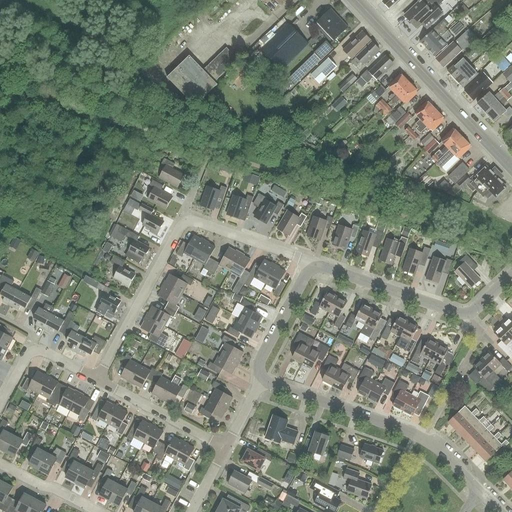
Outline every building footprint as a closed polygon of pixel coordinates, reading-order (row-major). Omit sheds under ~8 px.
[(390,10),(399,0),(385,0),(383,2),(390,10)] [(444,0),(417,0),(420,2),(405,16),(417,29),(422,24),(427,30),(443,15),(436,8),(444,0)] [(334,42),(349,28),(332,9),(317,23),(334,42)] [(445,29),(449,25),(445,20),(421,43),(427,50),(448,31),(445,29)] [(281,70),(308,43),(289,23),(262,50),(281,70)] [(465,29),(460,23),(455,28),(454,27),(450,30),(455,35),(459,31),(460,33),(465,29)] [(448,31),(427,50),(434,58),(448,45),(447,44),(449,42),(448,41),(449,40),(447,38),(451,34),(448,31)] [(352,59),(371,41),(369,39),(370,38),(366,34),(365,35),(363,32),(355,40),(353,40),(350,43),(350,45),(344,51),(352,59)] [(467,54),(476,45),(465,33),(454,44),(454,43),(436,60),(444,68),(463,50),(467,54)] [(490,43),(496,37),(493,34),(491,37),(490,36),(487,39),(486,38),(479,46),(486,53),(493,45),(490,43)] [(290,91),(333,49),(327,42),(314,54),(316,56),(285,86),(290,91)] [(372,58),(380,50),(372,43),(352,62),(357,67),(361,63),(364,66),(369,61),(370,61),(373,59),(372,58)] [(215,82),(238,60),(227,48),(204,70),(190,56),(167,78),(195,106),(217,84),(215,82)] [(507,60),(506,61),(500,55),(493,62),(502,72),(510,65),(508,63),(509,62),(510,63),(511,60),(511,55),(510,54),(506,58),(507,60)] [(368,84),(374,78),(377,81),(384,73),(386,74),(388,72),(387,70),(394,65),(386,57),(369,73),(367,71),(361,77),(368,84)] [(337,67),(329,59),(312,76),(320,84),(337,67)] [(463,88),(478,75),(472,68),(475,65),(471,60),(467,64),(463,59),(448,72),(463,88)] [(239,88),(251,76),(240,65),(228,77),(239,88)] [(508,93),(511,89),(511,66),(511,67),(503,75),(510,84),(494,98),(490,94),(478,105),(486,114),(508,93)] [(350,85),(358,78),(354,73),(346,80),(350,85)] [(392,100),(409,84),(401,75),(389,87),(395,94),(393,96),(392,95),(390,98),(392,100)] [(474,101),(492,84),(484,75),(466,91),(474,101)] [(396,104),(401,99),(406,104),(418,92),(409,84),(392,100),(396,104)] [(377,101),(387,91),(382,85),(372,95),(377,101)] [(511,97),(508,93),(486,114),(494,123),(504,115),(508,119),(511,115),(511,110),(510,108),(506,112),(502,107),(511,98),(511,97)] [(340,99),(334,104),(339,110),(345,104),(340,99)] [(380,111),(386,106),(382,102),(376,107),(380,111)] [(419,127),(436,111),(427,102),(415,114),(421,120),(416,125),(419,127)] [(386,106),(380,111),(385,116),(390,111),(386,106)] [(393,125),(406,113),(400,107),(387,120),(392,126),(393,125)] [(436,111),(419,127),(419,128),(417,130),(421,134),(428,127),(432,131),(444,120),(436,111)] [(398,130),(410,118),(406,113),(393,125),(398,130)] [(293,119),(285,127),(288,130),(296,122),(293,119)] [(413,132),(409,127),(405,131),(410,136),(413,132)] [(436,164),(462,138),(454,130),(442,141),(447,147),(437,157),(436,155),(431,159),(436,164)] [(414,141),(418,137),(413,132),(410,136),(414,141)] [(434,139),(430,134),(421,143),(425,147),(434,139)] [(459,159),(471,147),(462,138),(436,164),(441,169),(455,155),(459,159)] [(423,155),(426,157),(440,144),(435,139),(424,150),(426,152),(423,155)] [(178,187),(184,176),(172,170),(175,164),(165,159),(162,164),(166,166),(160,177),(178,187)] [(463,163),(448,177),(455,185),(470,170),(463,163)] [(496,197),(506,188),(499,181),(503,178),(495,169),(491,173),(487,168),(476,177),(477,178),(471,184),(479,192),(479,193),(481,195),(481,194),(484,197),(485,196),(488,199),(493,194),(496,197)] [(252,175),(249,184),(256,186),(258,182),(259,178),(252,175)] [(462,190),(471,182),(466,176),(457,184),(462,190)] [(148,178),(145,183),(154,188),(148,199),(167,209),(173,198),(161,191),(164,186),(148,178)] [(444,182),(436,190),(447,194),(447,193),(451,190),(444,182)] [(223,200),(227,188),(221,186),(220,191),(208,187),(201,206),(213,211),(218,198),(223,200)] [(451,190),(447,193),(450,195),(454,197),(456,195),(458,193),(453,188),(451,190)] [(282,189),(278,195),(283,198),(286,192),(282,189)] [(259,194),(253,204),(260,208),(265,200),(266,198),(259,194)] [(254,197),(248,195),(246,200),(234,196),(228,216),(240,220),(244,207),(250,209),(254,197)] [(278,216),(284,205),(279,202),(276,206),(265,200),(260,208),(255,218),(266,224),(273,213),(278,216)] [(142,204),(135,201),(132,206),(139,210),(139,209),(148,214),(143,225),(151,229),(150,232),(157,236),(164,223),(151,216),(154,210),(142,204)] [(301,227),(307,217),(302,214),(299,218),(288,211),(278,229),(289,236),(296,224),(301,227)] [(330,230),(334,218),(328,216),(326,221),(315,217),(308,237),(320,241),(324,228),(330,230)] [(359,227),(354,225),(353,225),(352,230),(340,226),(333,245),(345,250),(350,237),(355,239),(359,227)] [(128,231),(128,230),(121,227),(118,234),(125,237),(126,236),(134,241),(126,256),(140,264),(142,260),(144,261),(150,249),(137,242),(140,237),(128,230),(128,231)] [(364,230),(356,253),(369,257),(372,248),(372,246),(373,244),(379,246),(384,234),(377,231),(376,235),(368,232),(364,230)] [(195,259),(205,242),(194,236),(189,245),(184,242),(177,254),(182,257),(184,253),(195,259)] [(16,251),(21,241),(14,237),(9,247),(16,251)] [(402,257),(408,239),(402,237),(400,243),(387,239),(380,261),(392,265),(396,255),(402,257)] [(209,272),(215,261),(210,258),(216,248),(205,242),(195,259),(205,265),(204,269),(208,271),(209,272)] [(436,242),(434,248),(441,250),(443,244),(436,242)] [(107,243),(103,250),(104,251),(109,253),(112,246),(107,244),(107,243)] [(425,267),(431,250),(425,247),(423,253),(410,249),(403,271),(415,275),(419,265),(425,267)] [(230,272),(240,254),(229,248),(220,264),(215,261),(209,272),(212,273),(214,275),(220,266),(230,272)] [(34,263),(39,254),(32,250),(27,259),(34,263)] [(244,284),(250,273),(245,270),(251,260),(240,254),(230,272),(241,278),(239,281),(244,284)] [(471,289),(481,280),(473,272),(478,267),(467,255),(459,263),(461,266),(455,272),(471,289)] [(448,256),(447,259),(446,261),(434,257),(426,279),(439,284),(443,271),(449,273),(455,258),(448,256)] [(121,285),(128,289),(136,275),(123,268),(125,263),(114,257),(111,262),(120,267),(114,278),(122,282),(121,285)] [(265,284),(275,266),(265,260),(255,276),(250,273),(244,284),(249,287),(255,278),(265,284)] [(281,282),(286,272),(275,266),(265,284),(276,290),(273,294),(279,297),(286,285),(281,282)] [(0,280),(0,294),(1,295),(5,297),(3,302),(11,306),(19,291),(11,287),(14,282),(3,275),(0,280)] [(65,275),(62,280),(68,284),(71,278),(65,275)] [(191,286),(194,281),(183,275),(180,280),(170,275),(164,286),(182,295),(188,285),(191,286)] [(48,297),(54,285),(47,281),(42,291),(41,294),(48,297)] [(108,311),(115,314),(121,302),(108,295),(111,289),(99,283),(96,289),(105,293),(96,312),(105,317),(108,311)] [(176,306),(182,295),(164,286),(158,296),(169,302),(166,307),(177,313),(180,308),(176,306)] [(41,294),(42,291),(37,288),(32,298),(19,291),(11,306),(19,311),(22,306),(31,311),(41,294)] [(330,312),(338,297),(328,292),(321,304),(316,302),(310,313),(316,316),(320,308),(330,312)] [(341,315),(347,302),(338,297),(330,312),(339,317),(334,326),(340,329),(346,318),(341,315)] [(257,328),(263,317),(253,311),(255,306),(245,300),(242,306),(245,307),(239,318),(257,328)] [(215,304),(208,319),(215,323),(223,308),(215,304)] [(365,325),(373,309),(363,304),(357,317),(352,314),(346,326),(351,329),(356,320),(365,325)] [(177,313),(166,307),(163,312),(153,307),(147,317),(165,327),(171,317),(174,318),(177,313)] [(44,330),(52,315),(39,308),(34,318),(38,321),(36,325),(44,330)] [(375,341),(381,330),(376,327),(383,315),(373,309),(365,325),(361,333),(370,338),(375,341)] [(64,334),(75,314),(70,312),(65,322),(52,315),(44,330),(52,334),(55,329),(64,334)] [(77,353),(85,338),(77,334),(72,331),(76,325),(76,324),(71,322),(75,314),(64,334),(64,335),(64,336),(68,339),(67,342),(71,344),(69,349),(77,353)] [(401,337),(409,322),(399,316),(392,329),(387,327),(381,338),(387,341),(391,332),(401,337)] [(159,338),(165,327),(147,317),(141,328),(151,334),(149,339),(159,345),(162,340),(159,338)] [(251,339),(257,328),(239,318),(234,329),(230,327),(227,333),(238,338),(241,333),(251,339)] [(511,319),(510,318),(502,326),(511,335),(511,319)] [(412,340),(419,327),(409,322),(401,337),(410,342),(405,350),(411,353),(417,342),(412,340)] [(0,345),(7,349),(13,338),(2,332),(4,327),(0,324),(0,345)] [(308,334),(311,328),(303,324),(300,330),(308,334)] [(511,360),(511,335),(502,326),(494,333),(504,344),(500,348),(509,357),(511,360)] [(206,340),(210,330),(204,328),(200,338),(206,340)] [(315,341),(309,338),(300,333),(294,344),(299,346),(293,358),(303,363),(311,347),(315,341)] [(85,338),(77,353),(85,357),(87,353),(92,355),(94,351),(99,354),(106,341),(95,335),(92,342),(85,338)] [(220,354),(238,364),(244,353),(234,348),(237,342),(225,336),(222,341),(226,343),(220,354)] [(178,354),(188,358),(194,340),(184,337),(178,354)] [(431,360),(439,344),(429,339),(422,352),(417,349),(411,360),(417,363),(421,355),(431,360)] [(141,344),(134,340),(131,347),(137,350),(141,344)] [(324,359),(330,349),(320,344),(317,350),(311,347),(303,363),(313,369),(319,357),(324,359)] [(442,362),(449,350),(439,344),(431,360),(440,365),(435,373),(441,376),(447,365),(442,362)] [(387,354),(375,348),(372,353),(384,359),(387,354)] [(508,372),(511,367),(504,358),(500,362),(490,352),(482,359),(494,372),(501,365),(508,372)] [(132,383),(141,366),(131,361),(132,357),(127,354),(121,365),(126,368),(121,377),(132,383)] [(223,369),(231,374),(232,374),(238,364),(220,354),(214,364),(210,362),(207,368),(220,375),(221,372),(223,369)] [(333,386),(341,370),(335,367),(339,360),(330,356),(324,366),(329,369),(323,381),(333,386)] [(387,362),(379,358),(377,363),(384,367),(387,362)] [(399,358),(395,365),(402,368),(405,361),(399,358)] [(490,392),(494,388),(494,387),(501,380),(494,372),(482,359),(473,367),(483,378),(479,381),(490,392)] [(354,382),(359,371),(345,363),(341,370),(333,386),(342,391),(349,379),(354,382)] [(152,382),(158,371),(152,368),(151,371),(141,366),(132,383),(142,388),(147,379),(152,382)] [(368,398),(377,382),(371,379),(374,373),(365,368),(359,378),(365,381),(358,393),(368,398)] [(208,381),(211,375),(202,370),(199,376),(208,381)] [(163,400),(172,383),(162,377),(163,374),(158,371),(152,382),(157,385),(152,394),(163,400)] [(39,394),(48,377),(38,372),(33,381),(28,378),(22,389),(27,392),(29,389),(39,394)] [(425,372),(421,378),(428,381),(431,375),(425,372)] [(442,379),(434,375),(431,381),(439,385),(442,379)] [(163,400),(164,400),(173,405),(178,396),(183,399),(189,388),(184,385),(182,388),(178,386),(182,380),(175,376),(172,383),(163,400)] [(53,406),(59,395),(54,392),(58,383),(48,377),(39,394),(49,400),(48,403),(53,406)] [(378,403),(379,400),(384,391),(389,394),(395,383),(386,379),(382,385),(377,382),(368,398),(378,403)] [(403,411),(411,395),(406,392),(409,386),(400,381),(394,391),(400,394),(393,406),(403,411)] [(211,399),(228,408),(233,398),(224,393),(226,390),(227,388),(216,382),(213,387),(216,389),(211,399)] [(70,411),(79,394),(69,388),(64,398),(59,395),(53,406),(58,408),(60,405),(70,411)] [(403,411),(413,416),(419,404),(424,407),(430,396),(421,391),(417,398),(411,395),(403,411)] [(85,409),(89,400),(90,399),(79,394),(70,411),(80,416),(79,419),(84,422),(90,411),(85,409)] [(222,419),(228,408),(211,399),(205,409),(202,408),(199,413),(210,419),(211,417),(213,414),(222,419)] [(109,424),(118,407),(107,402),(102,411),(97,408),(91,419),(97,422),(98,419),(109,424)] [(196,408),(188,404),(185,410),(193,414),(196,408)] [(11,405),(8,410),(14,413),(17,408),(11,405)] [(465,406),(448,422),(456,431),(473,415),(475,416),(479,412),(476,409),(472,413),(465,406)] [(123,436),(128,425),(123,422),(128,413),(118,407),(109,424),(119,430),(117,433),(123,436)] [(473,415),(456,431),(464,439),(481,422),(482,424),(487,420),(484,417),(479,421),(475,416),(473,415)] [(288,421),(273,416),(265,438),(281,444),(282,441),(294,445),(298,432),(286,428),(288,421)] [(0,449),(5,452),(14,436),(4,431),(9,423),(3,420),(0,426),(0,432),(3,434),(0,438),(0,449)] [(144,443),(153,427),(143,421),(138,430),(133,428),(127,438),(132,441),(134,438),(144,443)] [(481,422),(464,439),(471,446),(488,430),(490,432),(494,428),(491,425),(487,429),(482,424),(481,422)] [(158,455),(164,444),(159,441),(164,432),(153,427),(144,443),(154,449),(153,452),(154,453),(151,459),(155,461),(156,458),(158,455)] [(496,438),(497,440),(502,436),(494,428),(490,432),(488,430),(471,446),(479,454),(496,438)] [(27,447),(33,435),(28,433),(23,441),(14,436),(5,452),(15,457),(22,444),(27,447)] [(323,456),(329,437),(316,433),(312,443),(307,441),(302,455),(312,459),(314,453),(323,456)] [(100,445),(109,449),(112,441),(103,437),(100,445)] [(39,470),(48,454),(38,449),(43,441),(37,438),(32,449),(37,452),(30,465),(39,470)] [(175,460),(184,443),(174,438),(169,447),(164,444),(158,455),(156,458),(162,461),(165,455),(175,460)] [(496,438),(479,454),(486,462),(503,446),(505,448),(509,443),(506,440),(502,445),(497,440),(496,438)] [(184,443),(175,460),(185,465),(184,469),(189,472),(195,461),(190,458),(195,449),(184,443)] [(379,464),(384,451),(365,444),(360,457),(379,464)] [(355,450),(342,446),(337,460),(345,462),(346,460),(351,462),(355,450)] [(61,464),(67,453),(57,448),(56,451),(54,451),(52,456),(48,454),(39,470),(49,475),(56,462),(61,464)] [(108,461),(112,455),(103,449),(99,456),(108,461)] [(271,462),(274,457),(261,450),(258,455),(248,450),(242,462),(260,471),(266,459),(271,462)] [(76,483),(84,467),(75,462),(79,454),(74,451),(68,462),(73,465),(66,478),(76,483)] [(144,462),(140,469),(146,473),(150,466),(144,462)] [(110,501),(118,485),(109,480),(116,466),(111,463),(102,480),(107,482),(100,496),(110,501)] [(98,477),(103,466),(98,464),(94,472),(84,467),(76,483),(86,488),(93,475),(98,477)] [(367,499),(372,485),(358,480),(360,474),(347,469),(344,479),(351,482),(347,492),(367,499)] [(246,494),(253,481),(235,471),(228,484),(246,494)] [(511,471),(503,480),(511,488),(511,487),(511,471)] [(299,473),(297,479),(305,483),(308,477),(299,473)] [(259,484),(271,490),(274,485),(262,478),(259,484)] [(175,479),(172,485),(179,489),(182,483),(175,479)] [(330,479),(328,485),(335,487),(337,482),(330,479)] [(339,494),(316,481),(312,488),(321,492),(314,504),(315,504),(315,503),(327,510),(325,511),(335,511),(341,501),(337,499),(339,494)] [(0,509),(5,511),(7,511),(13,502),(7,499),(13,488),(2,482),(0,485),(0,501),(0,502),(0,509)] [(120,506),(127,493),(132,495),(137,484),(132,482),(128,490),(118,485),(110,501),(120,506)] [(178,496),(181,490),(170,486),(168,491),(178,496)] [(147,511),(152,503),(143,498),(147,489),(142,487),(136,498),(141,500),(134,511),(147,511)] [(291,489),(288,494),(296,498),(299,493),(291,489)] [(285,502),(289,495),(284,492),(280,499),(285,502)] [(29,511),(36,500),(25,494),(19,505),(13,502),(7,511),(29,511)] [(298,507),(301,501),(289,495),(285,502),(283,504),(290,508),(292,504),(298,507)] [(246,511),(250,507),(237,499),(234,505),(224,500),(218,511),(246,511)] [(43,511),(47,506),(36,500),(29,511),(43,511)] [(162,511),(166,511),(171,502),(166,500),(162,508),(152,503),(147,511),(159,511),(160,511),(162,511)]
